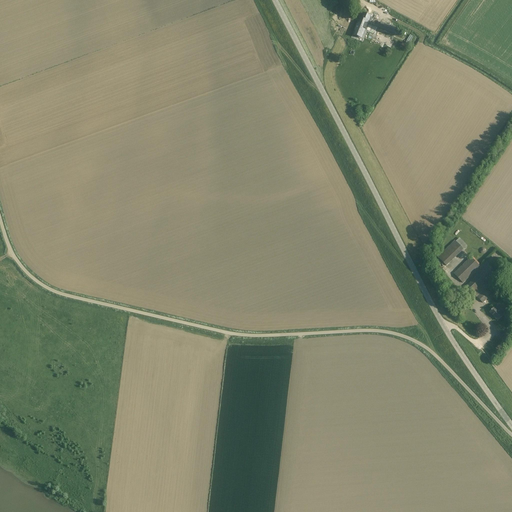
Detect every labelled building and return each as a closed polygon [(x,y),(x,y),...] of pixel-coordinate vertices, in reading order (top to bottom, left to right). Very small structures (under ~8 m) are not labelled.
[(356,26),(351,38),(363,42),(364,38),(362,37),(365,32),(368,33),(369,32),(369,31),(366,30),(367,28),(367,29),(367,28),(367,27),(368,25),(371,27),(371,26),(374,19),(372,19),(372,18),(371,17),(370,17),(369,21),(367,20),(369,16),(363,14),(363,15),(362,15),(360,14),(358,19),(359,20),(357,27),(356,26)] [(381,22),(379,29),(394,35),(397,28),(381,22)] [(392,48),(395,42),(376,32),(373,37),(382,42),(380,46),(383,48),(385,44),(392,48)] [(370,38),(367,44),(372,46),(375,41),(370,38)] [(453,259),(445,250),(438,257),(446,266),(453,259)] [(479,264),(472,256),(453,274),(463,283),(480,267),(478,265),(479,264)] [(499,276),(488,264),(466,286),(477,297),(483,303),(491,295),(485,289),(499,276)] [(505,309),(502,305),(497,310),(495,307),(490,313),(497,321),(503,315),(501,313),(505,309)]
